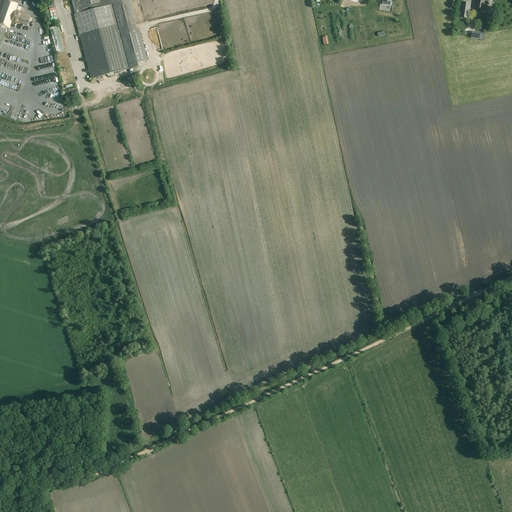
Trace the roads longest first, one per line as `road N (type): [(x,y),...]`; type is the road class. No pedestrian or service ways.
road 1 (track): [(0,493),(117,465),(511,279)]
road 2 (track): [(81,88),(120,221)]
